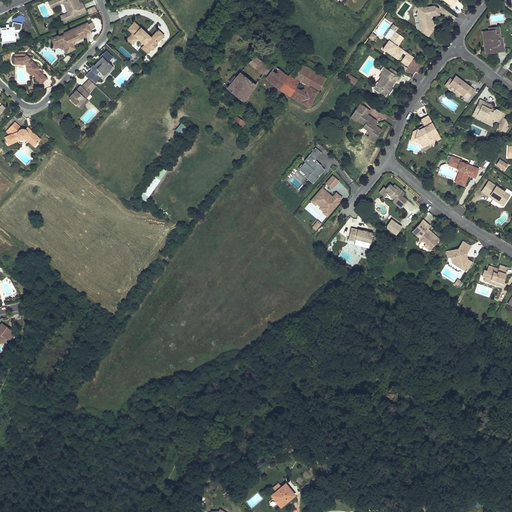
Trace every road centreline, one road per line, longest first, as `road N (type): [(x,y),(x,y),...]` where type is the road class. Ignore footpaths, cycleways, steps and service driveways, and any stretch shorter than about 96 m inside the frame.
road 1 (residential): [(0,83),(22,104),(43,102),(106,33),(99,0)]
road 2 (residential): [(386,157),(458,220),(511,253)]
road 3 (residential): [(452,45),(386,157)]
